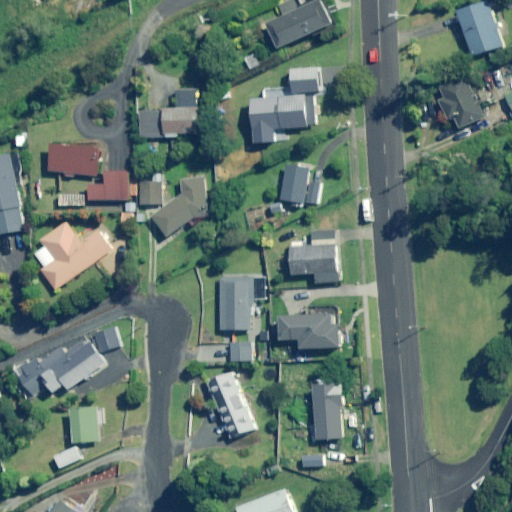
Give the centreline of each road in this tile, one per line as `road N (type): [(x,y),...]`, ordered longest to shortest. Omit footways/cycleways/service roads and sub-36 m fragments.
road 1 (residential): [(409,500),(377,0)]
road 2 (residential): [(164,511),(157,473),(165,319)]
road 3 (residential): [(409,500),(455,489),(475,475),(511,415)]
road 4 (residential): [(179,0),(153,19),(103,114)]
